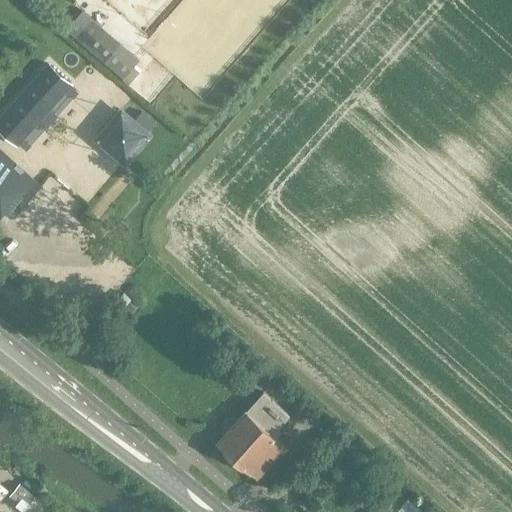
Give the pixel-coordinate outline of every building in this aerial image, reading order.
[(92,18),(76,36),(101,58),(111,47),(95,33),(102,27),(92,18)] [(48,63),(0,116),(0,128),(17,143),(71,83),(48,63)] [(141,110),(135,118),(133,121),(147,132),(150,129),(155,122),(141,110)] [(147,133),(147,132),(133,121),(124,114),(105,137),(117,147),(115,150),(125,159),(147,133)] [(14,216),(40,186),(0,149),(0,210),(4,206),(14,216)] [(122,292),(118,296),(125,303),(129,299),(122,292)] [(264,391),(246,411),(275,436),(281,430),(278,427),(289,414),(264,391)] [(246,411),(238,419),(236,417),(229,417),(222,424),(223,431),(226,433),(217,443),(224,449),(223,451),(242,467),(243,465),(251,472),(252,472),(258,478),(268,467),(267,466),(285,446),(275,436),(246,411)] [(310,459),(325,474),(347,449),(332,435),(310,459)] [(0,495),(3,498),(9,491),(0,483),(0,495)] [(20,485),(12,494),(20,501),(15,506),(21,511),(29,511),(39,501),(20,485)] [(422,511),(407,498),(394,511),(422,511)]
